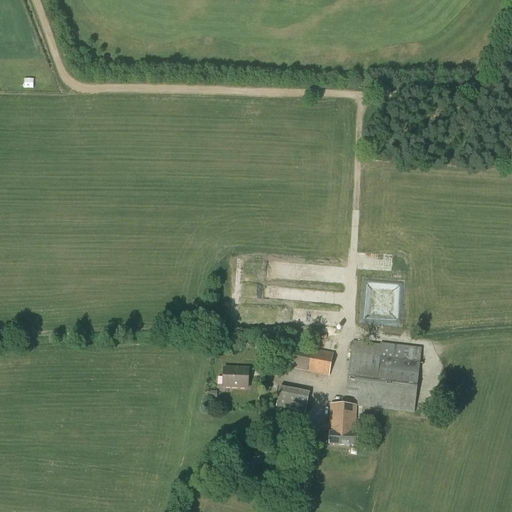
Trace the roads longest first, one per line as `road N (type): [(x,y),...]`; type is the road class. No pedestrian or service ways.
road 1 (track): [(35,0),(62,72),(80,87),(423,97),(511,89)]
road 2 (unknown): [(319,413),(260,458),(197,474),(183,511)]
road 3 (track): [(363,96),(353,245)]
